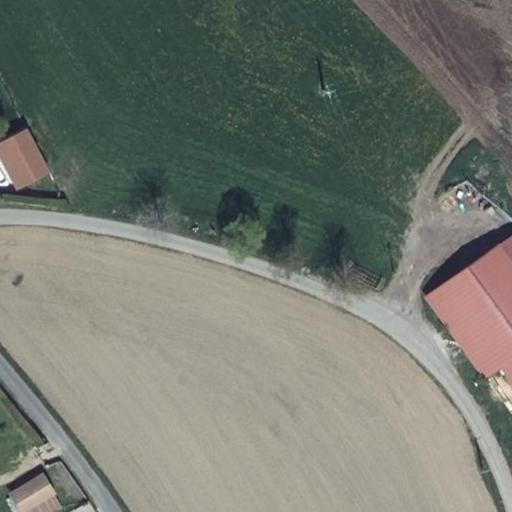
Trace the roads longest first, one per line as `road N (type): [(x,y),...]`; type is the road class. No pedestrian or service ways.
road 1 (unclassified): [(0,217),(45,217),(216,250),(384,317),(466,402),(511,502)]
road 2 (unclassified): [(110,511),(0,358)]
